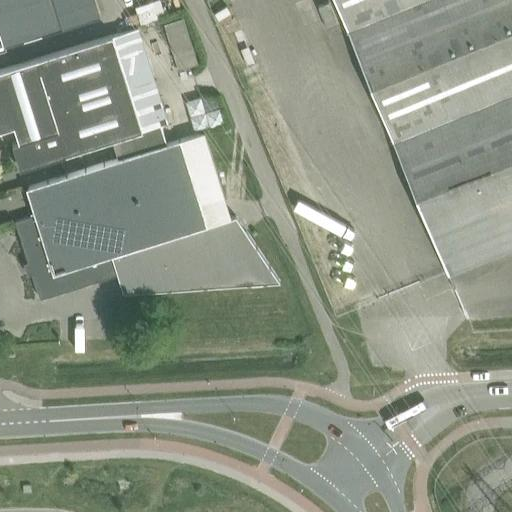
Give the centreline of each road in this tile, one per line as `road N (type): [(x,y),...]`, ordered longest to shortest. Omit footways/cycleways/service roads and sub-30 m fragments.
road 1 (unclassified): [(293,241),(196,0)]
road 2 (secondary): [(357,441),(292,407),(248,403),(127,417)]
road 3 (secondary): [(127,417),(236,440),(327,489)]
road 4 (tertiary): [(476,399),(428,400),(357,441)]
road 5 (secondary): [(0,423),(127,417)]
road 6 (tertiary): [(379,473),(476,399)]
